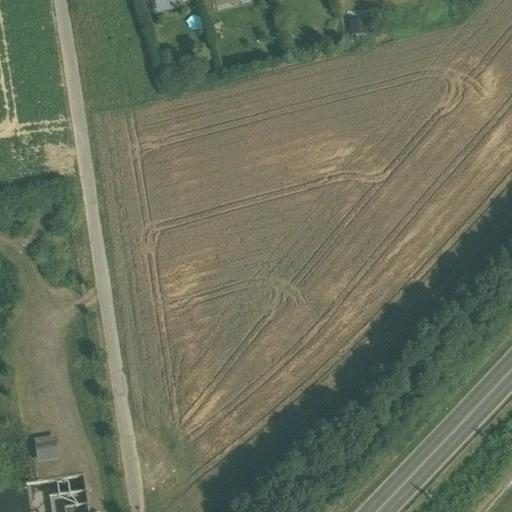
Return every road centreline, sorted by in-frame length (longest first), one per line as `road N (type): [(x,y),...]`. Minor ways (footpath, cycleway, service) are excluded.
road 1 (track): [(60,0),(137,511)]
road 2 (primary): [(363,511),(511,353)]
